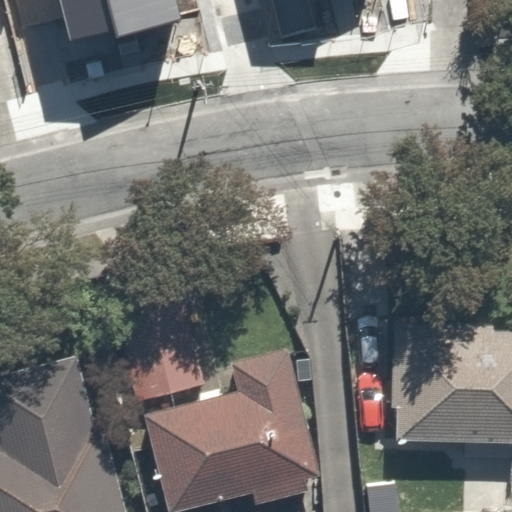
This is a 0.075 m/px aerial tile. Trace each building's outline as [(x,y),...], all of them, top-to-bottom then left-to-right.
[(58,0),(70,44),(177,17),(172,0),(58,0)] [(194,310),(113,333),(163,511),(182,511),(329,471),(293,341),(209,364),(194,310)] [(511,322),(396,320),(393,436),(511,438),(511,322)] [(0,438),(1,443),(0,443),(0,511),(137,511),(93,348),(0,373),(0,438)] [(511,511),(511,463),(461,462),(460,511),(511,511)]
